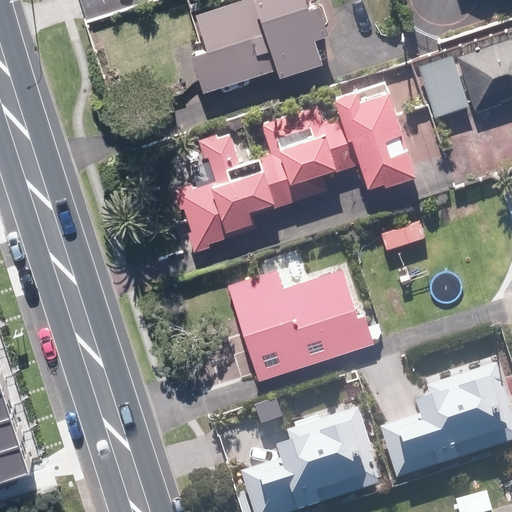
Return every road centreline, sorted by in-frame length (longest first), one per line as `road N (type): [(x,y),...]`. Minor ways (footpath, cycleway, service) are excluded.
road 1 (primary): [(141,511),(40,198)]
road 2 (primary): [(40,198),(0,44)]
